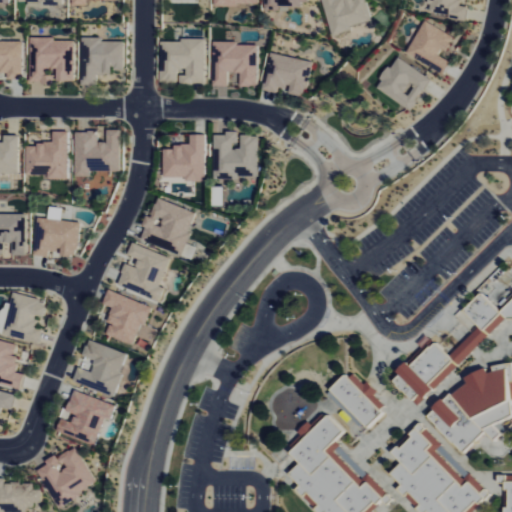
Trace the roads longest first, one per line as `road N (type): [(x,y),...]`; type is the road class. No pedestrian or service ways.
road 1 (residential): [(143,108),(131,195),(83,293),(32,434),(25,447),(0,449)]
road 2 (residential): [(139,511),(158,419),(218,300),(329,193)]
road 3 (residential): [(337,169),(313,139),(264,115),(0,106)]
road 4 (residential): [(406,148),(432,132),(475,74),(498,0)]
